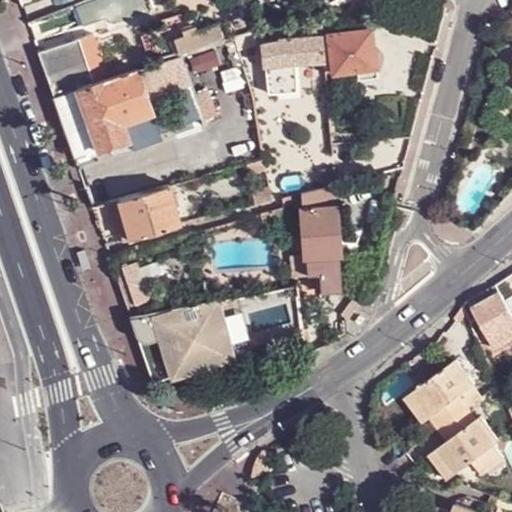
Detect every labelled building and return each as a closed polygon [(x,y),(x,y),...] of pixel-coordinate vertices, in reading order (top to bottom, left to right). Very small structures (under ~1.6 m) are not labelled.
[(151,15),(144,0),(95,0),(76,7),(84,29),(107,21),(113,27),(151,15)] [(181,51),(210,42),(208,35),(206,28),(198,31),(196,27),(183,31),(185,36),(177,38),(181,51)] [(210,42),(212,46),(231,39),(227,29),(208,35),(210,42)] [(331,35),(335,73),(359,71),(378,69),(378,67),(382,64),(383,58),(382,51),(376,47),(374,29),(331,35)] [(235,38),(238,47),(257,41),(255,32),(235,38)] [(93,35),(81,39),(88,59),(100,55),(93,35)] [(326,61),(324,35),(281,39),(282,41),(265,43),(267,67),(283,66),(283,64),(326,61)] [(40,52),(55,96),(79,88),(96,83),(90,66),(88,59),(81,39),(40,52)] [(79,88),(101,151),(131,140),(125,124),(155,112),(145,85),(188,72),(183,57),(164,63),(163,61),(140,69),(107,80),(96,83),(79,88)] [(90,66),(96,83),(107,80),(102,67),(90,66)] [(380,78),(378,69),(359,71),(360,80),(380,78)] [(55,96),(77,159),(101,151),(79,88),(55,96)] [(307,158),(308,172),(336,169),(336,167),(338,166),(337,155),(335,155),(333,152),(312,154),(312,157),(307,158)] [(248,163),(252,174),(267,170),(265,159),(248,163)] [(337,186),(303,193),(304,209),(339,206),(338,185),(337,186)] [(120,201),(132,239),(182,224),(170,186),(120,201)] [(257,204),(272,199),(269,186),(253,191),(257,204)] [(283,198),(284,208),(288,208),(294,206),(296,200),(295,195),(283,198)] [(122,231),(125,241),(132,239),(120,201),(113,204),(115,212),(112,214),(114,219),(118,232),(122,231)] [(94,208),(99,222),(114,219),(112,214),(115,212),(113,204),(94,208)] [(331,273),(333,309),(347,309),(343,255),(343,253),(342,232),(339,206),(304,209),(307,253),(307,257),(308,257),(310,274),(331,273)] [(259,215),(261,224),(285,221),(284,208),(259,215)] [(307,257),(307,253),(292,254),(294,275),(310,274),(308,257),(307,257)] [(123,268),(137,307),(152,302),(138,262),(123,268)] [(471,297),(473,302),(497,286),(491,274),(471,297)] [(473,302),(475,306),(500,292),(497,286),(473,302)] [(493,342),(493,341),(511,331),(511,313),(500,292),(475,306),(474,306),(493,342)] [(132,318),(155,384),(233,360),(220,300),(132,318)] [(498,349),(511,341),(511,331),(493,341),(498,349)] [(289,337),(297,366),(309,357),(308,353),(307,353),(304,332),(289,337)] [(431,414),(477,381),(478,379),(459,355),(408,393),(426,418),(431,414)] [(473,405),(487,395),(477,381),(431,414),(442,428),(473,405)] [(480,415),(473,405),(442,428),(448,438),(480,415)] [(485,412),(480,415),(448,438),(431,450),(449,475),(474,457),(497,441),(502,436),(485,412)] [(507,455),(497,441),(474,457),(485,471),(507,455)] [(486,511),(487,510),(459,500),(454,511),(453,511),(452,511),(486,511)]
